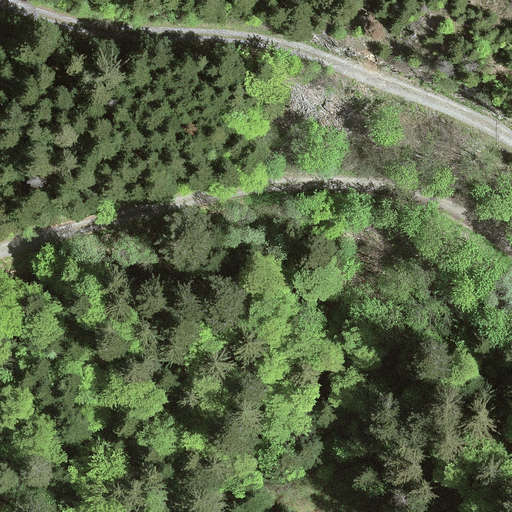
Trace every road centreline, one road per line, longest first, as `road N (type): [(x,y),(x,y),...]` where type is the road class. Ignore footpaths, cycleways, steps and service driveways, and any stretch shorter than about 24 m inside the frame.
road 1 (track): [(0,252),(220,193),(281,185),(402,194),(477,224),(511,252)]
road 2 (track): [(511,139),(342,65),(248,39),(85,26),(0,4)]
